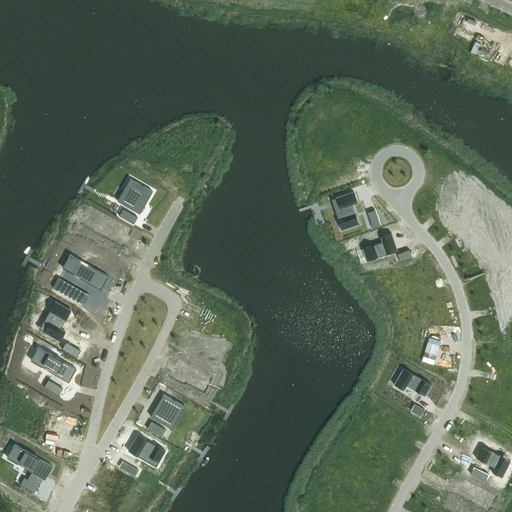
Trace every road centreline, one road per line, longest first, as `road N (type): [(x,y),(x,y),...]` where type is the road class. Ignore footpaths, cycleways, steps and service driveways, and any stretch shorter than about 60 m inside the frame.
road 1 (residential): [(393,511),(453,404),(467,355),(462,307),(445,262),(396,203)]
road 2 (residential): [(138,284),(171,299),(173,313),(84,469)]
road 3 (residential): [(138,284),(84,469)]
road 4 (residential): [(396,203),(377,182),(382,156),(406,151),(415,160),(419,172),(405,194)]
